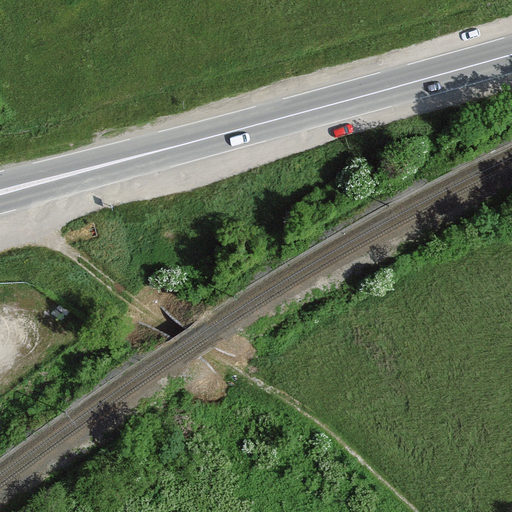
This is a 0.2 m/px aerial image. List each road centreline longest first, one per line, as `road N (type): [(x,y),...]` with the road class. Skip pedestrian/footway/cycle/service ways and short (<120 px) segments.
road 1 (primary): [(0,192),(511,54)]
road 2 (track): [(10,189),(85,264),(206,354),(298,407),(409,511)]
